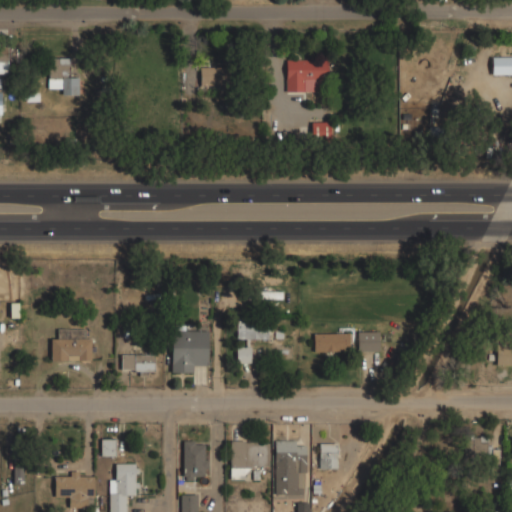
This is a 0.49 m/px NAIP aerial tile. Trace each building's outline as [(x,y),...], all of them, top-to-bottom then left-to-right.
[(491,74),(511,74),(511,54),(491,54),(491,74)] [(326,79),(326,57),(285,57),(285,91),(304,91),(304,79),(326,79)] [(0,73),(8,73),(8,59),(0,58),(0,73)] [(67,64),(47,64),(47,88),(56,88),(56,93),(77,93),(77,76),(67,76),(67,64)] [(198,84),(226,84),(226,65),(198,65),(198,84)] [(330,120),(310,120),(310,139),(330,139),(330,120)] [(16,316),(17,305),(10,305),(9,315),(16,316)] [(267,322),(235,322),(235,339),(267,339),(267,322)] [(170,371),(195,371),(195,361),(207,361),(207,327),(170,327),(170,371)] [(90,359),(90,336),(85,336),(85,328),(58,328),(58,337),(49,337),(49,359),(90,359)] [(378,330),(312,330),(312,350),(378,350),(378,330)] [(511,364),(511,343),(495,343),(495,364),(511,364)] [(235,362),(250,362),(250,345),(235,345),(235,362)] [(153,353),(120,353),(120,374),(153,374),(153,353)] [(10,435),(10,482),(23,482),(23,435),(10,435)] [(487,457),(487,437),(460,437),(460,457),(487,457)] [(100,454),(114,454),(114,438),(100,438),(100,454)] [(305,470),(305,442),(296,442),(296,438),(273,439),(273,462),(293,461),(293,470),(305,470)] [(205,439),(182,439),(182,478),(205,478),(205,439)] [(229,477),(247,477),(247,466),(268,466),(268,440),(229,440),(229,477)] [(318,468),(336,468),(336,441),(318,441),(318,468)] [(108,511),(126,511),(126,495),(136,495),(136,462),(108,462),(108,511)] [(53,496),(64,496),(64,507),(93,507),(93,470),(53,470),(53,496)] [(179,511),(196,511),(196,493),(179,493),(179,511)]
